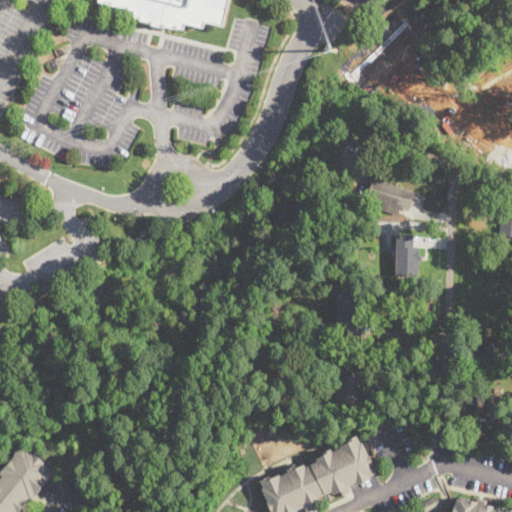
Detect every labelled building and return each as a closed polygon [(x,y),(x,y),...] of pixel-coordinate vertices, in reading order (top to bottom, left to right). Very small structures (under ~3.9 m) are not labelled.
[(231,0),(225,26),(206,22),(205,28),(186,23),(185,28),(152,24),(152,22),(134,17),(136,10),(99,1),(99,0),(231,0)] [(408,210),(366,196),(372,177),(415,192),(408,210)] [(511,235),(500,234),(503,214),(511,215),(511,235)] [(422,255),(422,259),(420,259),(419,274),(396,273),(398,233),(415,233),(414,246),(420,246),(420,255),(422,255)] [(361,339),(347,338),(347,321),(337,321),(338,292),(362,293),(361,339)] [(504,341),(503,372),(484,372),(484,340),(504,341)] [(361,377),(364,377),(362,408),(336,406),(338,374),(343,374),(344,361),(362,363),(361,377)] [(392,378),(384,387),(379,383),(387,374),(392,378)] [(428,399),(421,401),(417,388),(424,386),(428,399)] [(497,394),(496,420),(488,420),(488,427),(475,427),(477,393),(497,394)] [(356,436),(258,481),(272,511),(286,511),(373,473),(356,436)] [(24,447),(26,449),(27,447),(35,454),(36,452),(46,461),(45,462),(53,469),(52,470),(55,472),(32,498),(30,496),(26,501),(27,502),(19,511),(18,510),(17,511),(0,511),(0,479),(4,475),(1,472),(16,454),(16,452),(20,447),(24,447)] [(511,511),(511,506),(458,494),(454,511),(511,511)] [(441,504),(425,511),(421,502),(436,495),(441,504)]
